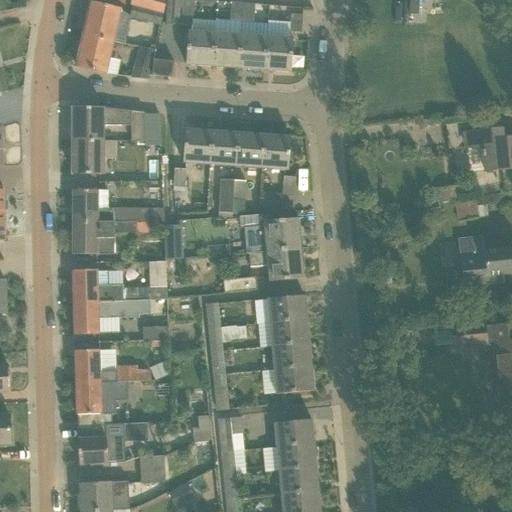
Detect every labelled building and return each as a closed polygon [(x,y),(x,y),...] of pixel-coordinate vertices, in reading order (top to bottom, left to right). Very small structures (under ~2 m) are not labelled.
[(131,0),(131,3),(133,4),(163,12),(165,0),(131,0)] [(180,26),(192,26),(192,31),(188,31),(186,65),(212,67),(215,20),(193,19),(194,1),(178,0),(167,0),(165,24),(179,26),(180,9),(181,9),(180,26)] [(124,45),(130,19),(131,17),(130,16),(121,12),(122,9),(111,7),(91,2),(84,35),(113,41),(113,42),(124,45)] [(230,21),(215,20),(212,67),(238,69),(241,35),(242,22),(243,3),(231,2),(230,21)] [(253,23),(255,4),(243,3),(242,22),(253,23)] [(163,12),(133,4),(130,16),(131,17),(130,19),(160,26),(163,12)] [(291,15),(290,33),(301,33),(303,15),(291,15)] [(105,74),(113,42),(113,41),(84,35),(76,68),(105,74)] [(265,70),(267,37),(241,35),(238,69),(265,70)] [(293,39),(267,37),(265,70),(291,72),(293,39)] [(132,77),(147,79),(154,51),(140,48),(132,77)] [(152,76),(156,76),(168,78),(170,61),(154,59),(152,76)] [(103,143),(103,142),(104,126),(131,126),(131,142),(144,142),(144,113),(103,108),(73,108),(73,143),(103,143)] [(145,115),(145,135),(145,147),(160,146),(159,135),(159,115),(145,115)] [(185,130),(183,163),(209,165),(212,132),(185,130)] [(501,130),(462,134),(464,150),(480,149),(483,172),(511,168),(511,137),(502,139),(501,130)] [(212,132),(209,165),(235,167),(238,134),(212,132)] [(235,167),(262,169),(264,136),(238,134),(235,167)] [(262,169),(268,169),(288,170),(290,138),(264,136),(262,169)] [(73,175),(93,175),(104,175),(104,160),(103,143),(73,143),(73,175)] [(185,193),(186,170),(174,169),(173,188),(174,188),(173,192),(185,193)] [(285,176),(283,194),(294,196),(296,178),(285,176)] [(233,200),(234,181),(220,180),(218,218),(232,217),(233,200)] [(234,181),(233,200),(244,200),(245,182),(234,181)] [(438,204),(460,201),(458,186),(436,188),(438,204)] [(108,191),(93,191),(73,191),(73,223),(154,222),(154,223),(164,223),(163,209),(108,209),(108,191)] [(282,193),(262,192),(260,192),(259,205),(261,205),(281,206),(282,193)] [(459,223),(480,218),(476,200),(455,204),(459,223)] [(240,217),(241,229),(247,228),(259,227),(258,216),(240,217)] [(259,227),(247,228),(249,253),(300,249),(298,219),(278,220),(264,222),(265,227),(259,227)] [(72,255),(114,255),(114,234),(136,234),(154,234),(154,223),(154,222),(73,223),(72,255)] [(183,259),(181,226),(164,227),(165,260),(183,259)] [(511,248),(501,249),(460,253),(460,255),(462,285),(504,283),(503,275),(511,274),(511,248)] [(267,266),(268,282),(303,279),(300,249),(249,253),(250,267),(267,266)] [(73,304),(124,302),(124,286),(107,286),(107,271),(72,271),(73,304)] [(223,281),(224,293),(224,294),(257,291),(256,278),(223,281)] [(137,302),(150,302),(165,301),(165,288),(161,288),(150,288),(137,288),(137,302)] [(305,296),(285,298),(268,299),(270,323),(307,320),(305,296)] [(387,313),(385,299),(375,300),(377,314),(387,313)] [(74,335),(94,335),(99,334),(98,319),(137,318),(137,315),(150,314),(150,302),(137,302),(124,302),(73,304),(74,335)] [(205,305),(207,322),(220,321),(218,304),(205,305)] [(307,320),(270,323),(272,347),(309,344),(307,320)] [(511,324),(502,326),(485,328),(485,323),(451,326),(454,350),(492,346),(498,403),(511,401),(511,324)] [(168,328),(143,328),(143,342),(169,341),(168,328)] [(208,329),(210,345),(222,344),(220,328),(208,329)] [(309,344),(272,347),(274,371),(311,368),(309,344)] [(100,350),(95,351),(75,351),(76,384),(117,383),(151,382),(151,371),(137,371),(137,367),(116,367),(116,372),(100,372),(100,350)] [(210,353),(212,369),(224,367),(223,351),(210,353)] [(168,374),(162,362),(150,368),(151,371),(156,381),(168,374)] [(0,392),(8,392),(8,365),(0,365),(0,392)] [(311,368),(274,371),(276,395),(313,391),(311,368)] [(225,375),(213,377),(215,394),(227,392),(225,375)] [(115,393),(117,393),(117,383),(76,384),(77,415),(78,439),(112,438),(112,416),(115,416),(115,393)] [(0,416),(0,444),(10,444),(9,416),(0,416)] [(217,421),(221,454),(234,453),(244,452),(242,434),(244,434),(242,418),(217,421)] [(312,420),(273,424),(276,447),(314,444),(312,420)] [(212,444),(210,432),(196,434),(198,446),(212,444)] [(124,438),(122,438),(112,438),(78,439),(78,440),(79,466),(108,464),(108,463),(125,463),(124,438)] [(314,444),(276,447),(278,471),(316,468),(314,444)] [(225,493),(238,492),(234,453),(221,454),(225,493)] [(164,457),(155,457),(139,458),(141,483),(165,482),(164,457)] [(278,471),(278,472),(280,495),(318,492),(316,468),(278,471)] [(128,482),(100,483),(80,484),(81,511),(85,511),(113,511),(129,510),(128,482)] [(175,507),(194,498),(187,484),(168,493),(175,507)] [(319,511),(318,492),(280,495),(281,511),(319,511)] [(225,500),(226,511),(239,511),(238,499),(225,500)]
